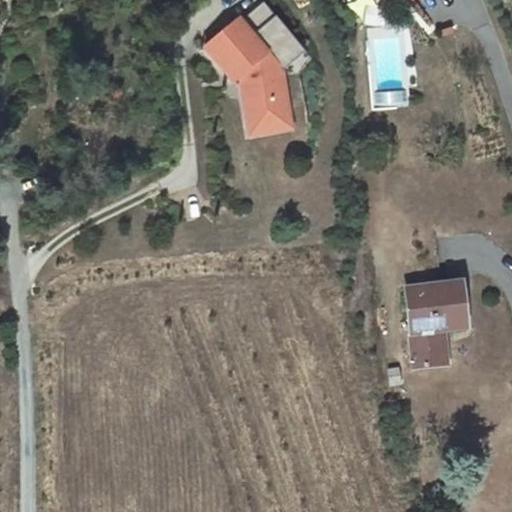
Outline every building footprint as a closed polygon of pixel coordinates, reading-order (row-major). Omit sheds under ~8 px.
[(282,69),(239,16),(205,43),(233,78),(240,72),(246,80),(242,83),(249,123),(279,118),(276,97),(287,95),(282,69)] [(291,126),(287,95),(276,97),(279,118),(249,123),(251,133),(291,126)] [(465,329),(461,284),(406,290),(414,367),(422,366),(422,368),(429,367),(429,365),(437,364),(433,333),(441,332),(465,329)] [(441,332),(433,333),(437,364),(445,363),(441,332)] [(391,360),(407,357),(404,337),(387,340),(391,360)]
